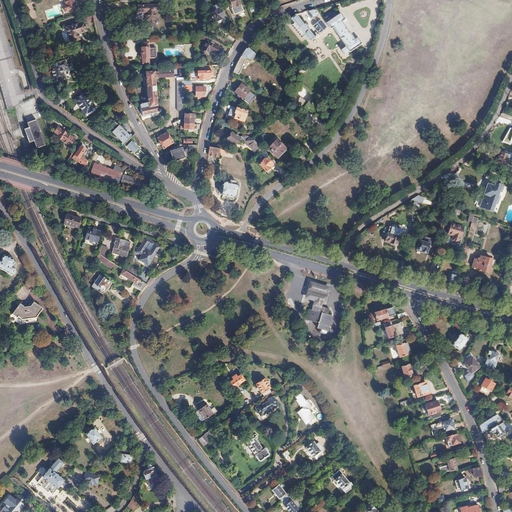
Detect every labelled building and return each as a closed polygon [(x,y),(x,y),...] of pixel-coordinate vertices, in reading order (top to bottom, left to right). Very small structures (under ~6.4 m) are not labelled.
[(77,10),(73,0),(63,0),(66,6),(63,6),(65,13),(77,10)] [(243,8),(239,0),(230,0),(231,3),(232,5),(231,6),(234,12),(243,8)] [(225,17),(220,9),(222,8),(221,5),(218,4),(213,7),(212,10),(213,13),(212,14),(217,23),(218,22),(222,20),(222,19),(225,17)] [(155,20),(155,11),(158,11),(158,6),(138,6),(138,13),(146,13),(146,23),(143,23),(143,30),(151,29),(151,27),(156,27),(156,25),(157,25),(157,24),(158,24),(158,20),(155,20)] [(320,17),(314,9),(309,10),(310,13),(309,14),(309,15),(314,20),(315,20),(316,20),(320,17)] [(343,22),(346,20),(341,14),(328,23),(332,29),(334,28),(336,31),(346,46),(346,47),(346,48),(350,53),(362,45),(358,39),(355,41),(347,28),(343,22)] [(308,28),(309,27),(309,26),(303,19),(301,20),(297,15),(291,19),(294,23),(293,24),(304,38),(305,37),(310,42),(311,41),(315,38),(309,31),(309,30),(310,29),(309,29),(308,28)] [(85,23),(66,29),(71,44),(81,41),(80,35),(88,32),(85,23)] [(325,31),(319,24),(315,27),(320,34),(325,31)] [(221,49),(208,42),(202,51),(204,52),(202,55),(206,57),(210,51),(218,55),(221,49)] [(149,49),(149,43),(141,43),(142,64),(149,64),(149,58),(155,58),(155,48),(149,49)] [(240,74),(247,57),(251,59),(256,54),(249,46),(247,48),(244,53),(240,59),(235,69),(234,71),(238,73),(240,74)] [(67,68),(65,62),(50,66),(55,83),(65,80),(62,69),(67,68)] [(159,98),(158,79),(167,78),(177,77),(177,75),(181,75),(180,69),(161,71),(161,67),(154,67),(154,72),(146,73),(148,103),(139,105),(142,116),(158,113),(159,113),(159,114),(160,114),(161,113),(159,98)] [(213,71),(200,72),(200,80),(210,79),(210,77),(213,77),(213,71)] [(252,90),(243,83),(236,92),(245,99),(252,90)] [(205,88),(196,88),(196,97),(198,97),(198,99),(203,99),(202,97),(206,97),(205,88)] [(96,108),(85,93),(75,100),(85,115),(96,108)] [(246,111),(235,107),(233,112),(234,113),(233,117),(243,121),(246,111)] [(193,130),(194,115),(193,115),(191,115),(185,114),(184,130),(193,130)] [(36,119),(26,123),(36,149),(45,145),(36,119)] [(76,139),(59,127),(55,133),(58,134),(56,137),(70,146),(76,139)] [(129,136),(119,127),(113,133),(123,142),(121,145),(123,147),(133,136),(131,134),(129,136)] [(511,143),(511,130),(503,127),(499,139),(511,143)] [(167,132),(157,138),(164,149),(173,143),(167,132)] [(240,138),(231,132),(226,139),(235,146),(240,138)] [(252,139),(248,136),(246,139),(248,140),(245,143),(254,151),(256,148),(260,152),(263,149),(260,146),(252,139)] [(285,147),(276,139),(267,149),(276,157),(285,147)] [(145,155),(132,143),(128,147),(140,159),(145,155)] [(86,150),(80,145),(73,156),(79,160),(78,161),(82,164),(87,158),(82,155),(86,150)] [(220,149),(210,146),(209,149),(208,155),(218,157),(219,152),(220,149)] [(174,162),(188,157),(186,152),(183,153),(182,149),(171,153),(174,162)] [(511,158),(511,157),(511,156),(511,153),(507,151),(506,155),(502,153),(501,157),(500,157),(498,158),(498,160),(498,161),(499,161),(499,162),(511,166),(511,158)] [(308,159),(304,153),(299,157),(303,162),(308,159)] [(273,165),(276,162),(269,155),(266,158),(259,164),(267,172),(273,165)] [(91,174),(119,185),(123,174),(114,171),(102,167),(103,165),(99,164),(98,166),(94,164),(91,174)] [(502,193),(504,186),(502,186),(502,185),(501,185),(503,179),(494,176),(494,178),(492,177),(489,185),(487,184),(485,189),(486,190),(480,207),(492,212),(495,204),(497,205),(499,199),(497,199),(498,196),(499,192),(502,193)] [(142,184),(124,179),(123,186),(139,190),(142,184)] [(237,197),(238,185),(235,185),(236,182),(230,181),(230,184),(223,183),(222,195),(237,197)] [(425,204),(427,198),(418,195),(413,198),(411,199),(414,201),(421,203),(425,204)] [(445,218),(449,206),(442,204),(439,214),(442,215),(441,217),(445,218)] [(80,219),(66,215),(63,224),(77,228),(80,219)] [(461,238),(464,228),(451,224),(448,234),(453,236),(452,241),(459,243),(460,239),(461,238)] [(400,237),(402,231),(389,227),(385,240),(390,242),(389,243),(395,245),(398,236),(400,237)] [(100,232),(88,229),(85,240),(96,243),(100,232)] [(426,254),(430,239),(424,237),(423,241),(418,240),(415,249),(421,251),(420,252),(426,254)] [(126,257),(130,242),(115,238),(114,243),(114,244),(112,253),(126,257)] [(160,247),(145,238),(136,252),(141,255),(138,260),(148,266),(160,247)] [(104,258),(106,248),(101,246),(98,254),(104,258)] [(463,259),(465,252),(466,253),(467,249),(463,248),(460,257),(458,266),(462,268),(464,259),(463,259)] [(104,258),(98,254),(96,258),(112,268),(114,264),(111,263),(104,258)] [(0,268),(13,275),(16,269),(12,267),(15,261),(4,255),(1,261),(0,260),(0,268)] [(492,266),(494,261),(491,260),(481,257),(480,258),(477,258),(477,260),(473,259),(471,267),(479,269),(480,271),(487,273),(489,265),(492,266)] [(135,278),(138,273),(128,266),(125,271),(135,278)] [(36,276),(33,270),(27,274),(30,280),(32,278),(36,276)] [(135,278),(125,271),(123,270),(119,276),(132,284),(132,285),(134,286),(133,287),(141,292),(143,290),(146,285),(135,278)] [(453,285),(456,272),(453,271),(452,275),(450,274),(447,283),(453,285)] [(97,287),(103,278),(100,276),(93,286),(93,288),(99,292),(100,291),(99,290),(100,290),(97,287)] [(109,286),(111,284),(103,278),(97,287),(100,290),(99,290),(100,291),(99,292),(102,294),(104,292),(105,293),(106,290),(109,292),(111,288),(109,286)] [(332,288),(311,282),(305,299),(315,302),(314,305),(315,305),(322,308),(323,304),(327,305),(332,288)] [(26,295),(31,290),(26,284),(20,289),(26,295)] [(35,319),(41,311),(32,303),(30,308),(23,308),(19,305),(14,311),(12,315),(16,319),(17,317),(21,320),(21,321),(35,320),(35,319)] [(319,329),(329,333),(333,317),(328,316),(330,310),(322,308),(315,305),(313,311),(310,321),(320,324),(319,329)] [(394,315),(392,308),(374,313),(376,321),(394,315)] [(399,323),(385,328),(388,339),(403,334),(399,323)] [(477,331),(478,329),(472,328),(470,334),(475,336),(476,331),(477,331)] [(459,351),(467,340),(460,334),(452,345),(459,351)] [(407,343),(396,346),(399,357),(411,354),(407,343)] [(495,368),(499,354),(489,351),(485,365),(483,371),(487,373),(491,376),(494,368),(495,368)] [(479,367),(471,358),(463,364),(469,373),(464,376),(468,382),(472,379),(474,376),(472,373),(479,367)] [(390,365),(389,361),(381,363),(382,365),(377,367),(378,369),(390,365)] [(414,363),(401,367),(405,378),(417,374),(414,363)] [(235,386),(244,380),(241,375),(237,377),(235,375),(231,377),(233,380),(230,382),(224,386),(227,391),(232,388),(233,390),(235,389),(236,388),(235,386)] [(490,392),(494,385),(491,383),(492,382),(489,380),(490,379),(487,377),(481,386),(482,386),(480,391),(487,395),(489,391),(490,392)] [(270,388),(264,379),(256,384),(262,393),(264,396),(271,391),(269,388),(270,388)] [(425,382),(413,386),(417,397),(429,393),(425,382)] [(309,408),(311,406),(306,399),(305,400),(300,393),(295,397),(296,399),(295,400),(299,407),(301,406),(302,408),(298,411),(306,424),(311,421),(310,420),(313,417),(309,410),(309,408)] [(278,404),(273,396),(268,400),(268,401),(261,405),(261,404),(256,407),(261,415),(266,412),(266,413),(274,408),(273,407),(278,404)] [(437,401),(425,404),(428,415),(440,412),(437,401)] [(216,410),(213,407),(210,409),(206,404),(204,406),(202,404),(198,407),(200,409),(198,410),(204,419),(208,416),(209,418),(212,416),(211,414),(216,410)] [(204,419),(198,410),(195,412),(201,421),(204,419)] [(497,423),(501,420),(495,413),(494,414),(494,415),(479,426),(480,429),(482,433),(486,430),(497,423)] [(444,433),(455,429),(452,419),(441,422),(441,423),(435,425),(434,424),(430,425),(431,431),(430,431),(432,435),(438,433),(437,429),(443,427),(444,433)] [(507,430),(502,423),(498,425),(497,423),(486,430),(490,435),(494,432),(498,437),(503,433),(507,430)] [(218,433),(214,427),(208,431),(212,437),(218,433)] [(94,428),(86,434),(93,444),(101,439),(94,428)] [(245,440),(259,462),(268,455),(253,434),(245,440)] [(459,443),(456,434),(445,437),(448,446),(459,443)] [(204,435),(199,439),(201,443),(207,440),(204,435)] [(312,456),(322,449),(318,442),(315,444),(313,441),(305,446),(312,456)] [(287,454),(289,453),(287,449),(284,451),(281,453),(286,459),(289,457),(287,454)] [(130,463),(130,456),(120,455),(119,462),(130,463)] [(64,463),(58,458),(37,482),(41,486),(40,487),(47,493),(47,492),(51,495),(64,481),(55,473),(64,463)] [(449,472),(457,469),(454,458),(446,460),(448,466),(439,468),(440,474),(449,471),(449,472)] [(158,480),(153,467),(152,468),(151,466),(150,465),(149,465),(148,465),(148,467),(147,467),(148,469),(143,471),(143,473),(142,474),(147,484),(158,480)] [(482,476),(480,466),(471,469),(472,472),(471,473),(471,475),(473,474),(474,478),(482,476)] [(346,492),(354,485),(351,482),(350,483),(342,474),(343,473),(339,469),(332,476),(335,479),(334,480),(346,492)] [(97,476),(87,472),(84,479),(88,481),(87,483),(92,485),(93,483),(96,484),(99,477),(97,476)] [(465,478),(454,481),(456,486),(459,485),(461,491),(464,490),(464,491),(467,490),(467,489),(468,488),(465,478)] [(285,494),(278,484),(271,490),(279,499),(281,502),(282,502),(284,500),(287,497),(285,494)] [(295,511),(299,509),(291,501),(295,498),(292,494),(284,500),(282,502),(285,505),(284,506),(289,511),(295,511)] [(16,511),(17,511),(23,505),(19,502),(21,500),(19,498),(17,499),(16,499),(15,500),(9,495),(3,502),(6,505),(5,506),(1,509),(2,510),(0,511),(16,511)] [(139,504),(132,497),(132,498),(128,504),(127,505),(132,511),(139,504)]
